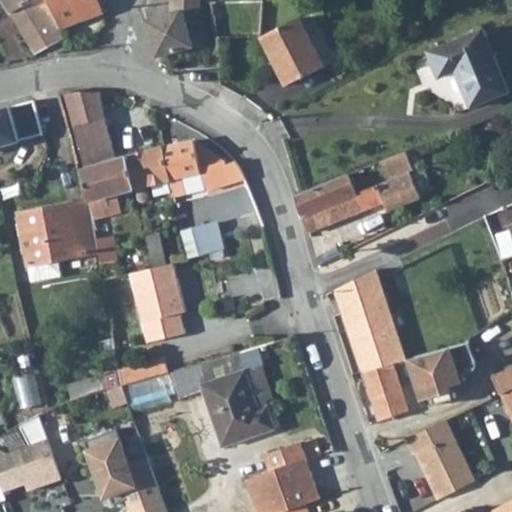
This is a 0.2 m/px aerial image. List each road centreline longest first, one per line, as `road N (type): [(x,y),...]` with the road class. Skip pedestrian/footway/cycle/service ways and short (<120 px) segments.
road 1 (residential): [(129,74),(223,120),(258,154),(380,511)]
road 2 (unknown): [(304,294),(511,209)]
road 3 (residential): [(0,85),(51,71),(129,74)]
